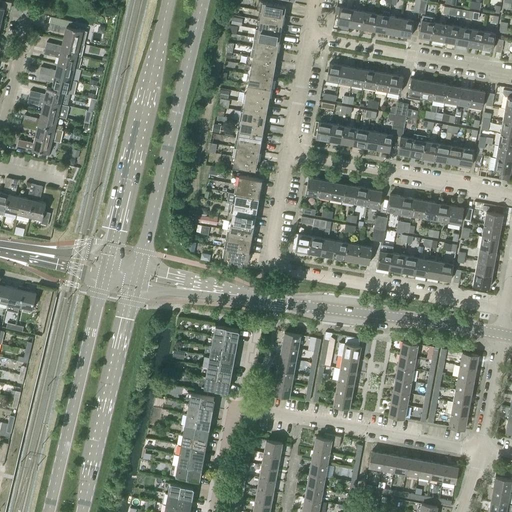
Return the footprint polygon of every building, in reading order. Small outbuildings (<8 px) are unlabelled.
[(259,9),(259,10),(285,15),(287,5),(281,4),(263,1),(259,0),(257,8),(259,9)] [(349,25),(352,9),(340,7),(337,23),(349,25)] [(362,28),(365,11),(352,9),(349,25),(362,28)] [(285,15),(259,10),(257,19),(284,24),(285,15)] [(374,30),(377,13),(365,11),(362,28),(374,30)] [(386,32),(389,16),(390,12),(383,11),(383,14),(377,13),(374,30),(386,32)] [(435,17),(423,15),(419,36),(431,38),(434,22),(435,17)] [(399,34),(402,18),(389,16),(386,32),(399,34)] [(414,20),(402,18),(399,34),(411,36),(414,20)] [(282,33),(284,24),(257,19),(256,28),(282,33)] [(444,41),(447,24),(434,22),(431,38),(444,41)] [(65,32),(64,39),(80,42),(83,30),(52,23),(50,29),(65,32)] [(456,43),(459,26),(447,24),(444,41),(456,43)] [(468,45),(471,29),(459,26),(456,43),(468,45)] [(282,33),(256,28),(254,37),(280,42),(282,33)] [(480,47),(483,31),(471,29),(468,45),(480,47)] [(496,33),(483,31),(480,47),(493,50),(496,33)] [(279,51),(280,42),(254,37),(252,47),(279,51)] [(504,40),(498,38),(496,51),(501,52),(504,40)] [(82,56),(85,43),(80,42),(64,39),(62,45),(47,41),(46,48),(77,55),(82,56)] [(277,60),(279,51),(252,47),(251,55),(277,60)] [(82,56),(77,55),(46,48),(44,54),(60,57),(58,64),(74,68),(74,67),(79,68),(82,56)] [(277,60),(251,55),(247,55),(246,64),(249,65),(275,69),(277,60)] [(339,81),(342,65),(330,63),(327,79),(339,81)] [(71,80),(74,68),(58,64),(57,70),(41,66),(40,72),(71,80)] [(274,79),(275,69),(249,65),(247,74),(274,79)] [(351,84),(354,67),(342,65),(339,81),(351,84)] [(364,86),(367,70),(354,67),(351,84),(364,86)] [(376,88),(379,72),(367,70),(364,86),(376,88)] [(77,81),(71,80),(40,72),(38,78),(54,82),(52,88),(64,91),(74,94),(77,81)] [(388,90),(391,74),(379,72),(376,88),(388,90)] [(272,88),(274,79),(247,74),(246,83),(272,88)] [(403,76),(391,74),(388,90),(401,93),(403,76)] [(421,96),(424,80),(411,78),(408,94),(421,96)] [(433,98),(436,82),(424,80),(421,96),(433,98)] [(446,101),(449,85),(436,82),(433,98),(446,101)] [(270,97),(272,88),(246,83),(244,92),(270,97)] [(458,103),(461,87),(449,85),(446,101),(458,103)] [(61,104),(64,91),(52,88),(47,86),(46,93),(31,90),(29,96),(61,104)] [(470,105),(473,89),(461,87),(458,103),(470,105)] [(485,91),(473,89),(470,105),(482,107),(485,91)] [(507,96),(505,108),(511,109),(511,90),(504,89),(503,93),(505,96),(507,96)] [(269,106),(270,97),(244,92),(242,101),(269,106)] [(486,105),(492,106),(494,93),(488,92),(486,105)] [(58,116),(61,104),(29,96),(28,102),(43,105),(41,112),(58,116)] [(221,97),(220,104),(228,106),(230,99),(221,97)] [(267,115),(269,106),(242,101),(241,110),(267,115)] [(401,114),(403,102),(397,101),(395,113),(401,114)] [(321,108),(334,110),(335,104),(323,102),(321,108)] [(409,103),(403,102),(401,114),(406,115),(408,108),(409,103)] [(511,122),(511,109),(505,108),(503,121),(511,122)] [(265,124),(267,115),(241,110),(241,111),(239,119),(265,124)] [(55,128),(58,116),(41,112),(40,118),(25,114),(23,121),(55,128)] [(406,116),(406,115),(401,114),(398,126),(404,127),(406,116)] [(264,133),(265,124),(239,119),(237,128),(264,133)] [(52,140),(55,128),(23,121),(22,126),(37,130),(35,137),(52,140)] [(329,140),(331,123),(319,121),(316,138),(329,140)] [(491,121),(490,127),(501,130),(502,124),(491,121)] [(511,135),(511,122),(503,121),(501,133),(511,135)] [(341,142),(344,126),(331,123),(329,140),(341,142)] [(353,144),(356,128),(344,126),(341,142),(353,144)] [(262,142),(264,133),(237,128),(236,137),(262,142)] [(365,147),(368,130),(356,128),(353,144),(365,147)] [(378,149),(381,132),(368,130),(365,147),(378,149)] [(213,132),(211,140),(218,141),(220,133),(213,132)] [(393,134),(381,132),(378,149),(390,151),(393,134)] [(511,147),(511,135),(501,133),(498,145),(511,147)] [(410,155),(413,138),(400,136),(397,152),(410,155)] [(49,153),(52,140),(35,137),(34,142),(19,139),(18,145),(42,151),(41,156),(48,158),(49,153)] [(260,151),(262,142),(236,137),(234,147),(260,151)] [(422,157),(425,140),(413,138),(410,155),(422,157)] [(435,159),(438,143),(425,140),(422,157),(435,159)] [(447,161),(450,145),(438,143),(435,159),(447,161)] [(459,164),(462,147),(450,145),(447,161),(459,164)] [(511,160),(511,147),(498,145),(496,158),(511,160)] [(259,160),(260,151),(234,147),(232,155),(259,160)] [(474,149),(462,147),(459,164),(471,166),(474,149)] [(257,170),(259,160),(232,155),(231,165),(257,170)] [(510,173),(511,162),(511,160),(496,158),(494,170),(510,173)] [(263,179),(232,173),(230,182),(236,183),(262,188),(263,179)] [(318,195),(321,179),(309,176),(306,193),(318,195)] [(6,210),(13,178),(7,177),(3,192),(0,191),(0,213),(4,215),(6,210)] [(18,213),(22,196),(15,195),(19,180),(13,178),(6,210),(18,213)] [(330,198),(333,181),(321,179),(318,195),(330,198)] [(343,200),(346,183),(333,181),(330,198),(343,200)] [(27,198),(22,196),(18,213),(17,219),(29,222),(30,216),(37,184),(31,183),(27,198)] [(260,198),(262,188),(236,183),(234,193),(260,198)] [(355,202),(358,185),(346,183),(343,200),(355,202)] [(43,186),(37,184),(30,216),(42,218),(41,223),(47,225),(50,212),(44,211),(46,202),(39,201),(43,186)] [(367,204),(370,188),(358,185),(355,202),(367,204)] [(383,190),(370,188),(367,204),(379,206),(383,190)] [(258,207),(260,198),(234,193),(232,202),(258,207)] [(400,212),(403,196),(390,193),(387,210),(400,212)] [(412,214),(415,198),(403,196),(400,212),(412,214)] [(424,217),(427,200),(415,198),(412,214),(424,217)] [(436,219),(439,203),(427,200),(424,217),(436,219)] [(257,216),(258,207),(232,202),(231,211),(257,216)] [(449,221),(452,205),(439,203),(436,219),(449,221)] [(464,207),(452,205),(449,221),(461,223),(464,207)] [(302,213),(315,215),(316,209),(303,207),(302,213)] [(255,225),(257,216),(231,211),(229,220),(255,225)] [(486,211),(484,223),(500,226),(503,214),(486,211)] [(380,228),(382,216),(376,215),(374,227),(380,228)] [(253,234),(255,225),(229,220),(227,229),(253,234)] [(498,238),(500,226),(484,223),(482,235),(498,238)] [(25,228),(17,226),(15,233),(23,235),(25,228)] [(210,227),(202,226),(201,233),(208,235),(210,227)] [(252,243),(253,234),(227,229),(226,238),(252,243)] [(308,252),(311,236),(298,233),(298,234),(296,249),(295,250),(308,252)] [(496,251),(498,238),(482,235),(479,248),(496,251)] [(320,254),(323,238),(311,236),(308,252),(320,254)] [(250,252),(252,243),(226,238),(224,247),(250,252)] [(332,256),(335,240),(323,238),(320,254),(332,256)] [(344,259),(348,242),(335,240),(332,256),(344,259)] [(357,261),(360,244),(348,242),(344,259),(357,261)] [(372,247),(360,244),(357,261),(369,263),(372,247)] [(248,261),(250,252),(224,247),(222,257),(229,258),(228,262),(242,264),(243,260),(248,261)] [(494,263),(496,251),(479,248),(477,260),(494,263)] [(389,269),(392,252),(380,250),(376,267),(389,269)] [(401,271),(404,255),(392,252),(389,269),(401,271)] [(414,273),(417,257),(404,255),(401,271),(414,273)] [(426,276),(429,259),(417,257),(414,273),(426,276)] [(438,278),(441,261),(429,259),(426,276),(438,278)] [(491,275),(494,263),(477,260),(475,272),(491,275)] [(453,264),(441,261),(438,278),(450,280),(453,264)] [(489,288),(491,275),(475,272),(473,285),(489,288)] [(0,300),(8,303),(12,286),(4,284),(4,281),(0,280),(0,300)] [(20,306),(25,286),(19,285),(19,288),(12,286),(8,303),(20,306)] [(29,287),(25,286),(20,306),(32,309),(36,292),(28,290),(29,287)] [(215,325),(214,336),(237,340),(238,330),(215,325)] [(325,331),(324,339),(328,340),(333,333),(325,331)] [(284,332),(282,345),(298,348),(300,335),(284,332)] [(235,350),(237,340),(214,336),(212,346),(235,350)] [(346,336),(344,343),(359,346),(360,339),(346,336)] [(403,340),(400,353),(416,356),(418,343),(403,340)] [(344,343),(342,356),(358,358),(360,346),(344,343)] [(296,360),(298,348),(282,345),(279,357),(296,360)] [(233,360),(235,350),(212,346),(210,356),(233,360)] [(463,351),(461,364),(476,367),(479,354),(463,351)] [(414,368),(416,356),(400,353),(398,365),(414,368)] [(231,371),(233,360),(210,356),(208,366),(231,371)] [(356,371),(358,358),(342,356),(340,368),(356,371)] [(293,372),(296,360),(279,357),(277,369),(293,372)] [(474,379),(476,367),(461,364),(458,376),(474,379)] [(412,381),(414,368),(398,365),(396,378),(412,381)] [(229,381),(231,371),(208,366),(206,377),(229,381)] [(353,383),(356,371),(340,368),(338,380),(353,383)] [(291,384),(293,372),(277,369),(275,381),(291,384)] [(472,391),(474,379),(458,376),(456,389),(472,391)] [(227,391),(229,381),(206,377),(204,387),(227,391)] [(410,393),(412,381),(396,378),(394,390),(410,393)] [(351,395),(353,383),(338,380),(336,393),(351,395)] [(289,397),(291,384),(275,381),(273,394),(289,397)] [(167,383),(166,389),(180,392),(181,385),(167,383)] [(470,404),(472,391),(456,389),(454,401),(470,404)] [(407,405),(410,393),(394,390),(391,402),(407,405)] [(192,392),(190,403),(213,407),(215,396),(192,392)] [(349,408),(351,395),(336,393),(333,405),(349,408)] [(468,416),(470,404),(454,401),(452,413),(468,416)] [(405,417),(407,405),(391,402),(389,415),(405,417)] [(211,417),(213,407),(190,403),(188,413),(211,417)] [(209,427),(211,417),(188,413),(186,423),(209,427)] [(465,428),(468,416),(452,413),(450,426),(465,428)] [(207,438),(209,427),(186,423),(185,433),(207,438)] [(205,448),(207,438),(185,433),(183,444),(205,448)] [(316,436),(314,449),(330,452),(331,445),(340,447),(342,436),(325,433),(324,438),(316,436)] [(267,439),(264,452),(280,454),(282,442),(267,439)] [(203,458),(205,448),(183,444),(181,454),(203,458)] [(327,464),(330,452),(314,449),(312,461),(327,464)] [(381,469),(384,453),(372,450),(369,466),(381,469)] [(278,467),(280,454),(264,452),(262,464),(278,467)] [(393,471),(396,455),(384,453),(381,469),(393,471)] [(201,468),(203,458),(181,454),(179,464),(201,468)] [(406,473),(409,457),(396,455),(393,471),(406,473)] [(418,475),(421,459),(409,457),(406,473),(418,475)] [(430,477),(433,462),(421,459),(418,475),(430,477)] [(325,476),(327,464),(312,461),(309,473),(325,476)] [(443,480),(446,464),(433,462),(430,477),(443,480)] [(199,479),(201,468),(179,464),(177,475),(199,479)] [(276,479),(278,467),(262,464),(260,476),(276,479)] [(458,466),(446,464),(443,480),(455,482),(458,466)] [(323,488),(325,476),(309,473),(307,486),(323,488)] [(511,478),(496,475),(494,488),(510,491),(511,478)] [(273,491),(276,479),(260,476),(258,488),(273,491)] [(443,480),(442,486),(454,488),(455,482),(443,480)] [(171,482),(169,493),(192,497),(194,486),(171,482)] [(321,501),(323,488),(307,486),(305,498),(321,501)] [(271,504),(273,491),(258,488),(255,501),(271,504)] [(508,503),(510,491),(494,488),(491,500),(508,503)] [(190,507),(192,497),(169,493),(167,503),(190,507)] [(312,511),(318,511),(321,501),(305,498),(303,510),(312,511)] [(489,511),(505,511),(508,503),(491,500),(489,511)] [(269,511),(271,504),(255,501),(253,511),(269,511)] [(189,511),(190,507),(167,503),(165,511),(189,511)] [(422,503),(420,511),(436,511),(438,506),(422,503)]
